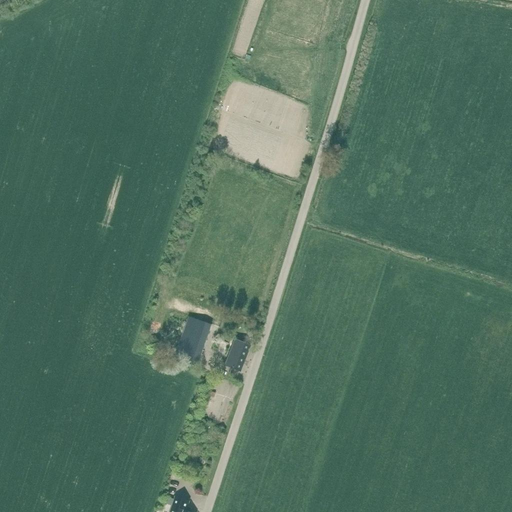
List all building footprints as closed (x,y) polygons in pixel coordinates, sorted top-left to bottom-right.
[(200,355),(211,325),(189,317),(178,347),(174,358),(196,366),(200,355)] [(250,346),(241,342),(235,340),(224,366),(240,372),(250,346)] [(196,465),(199,456),(192,454),(189,462),(196,465)] [(175,497),(175,498),(173,504),(176,505),(173,511),(188,511),(186,511),(189,501),(175,497)] [(156,511),(158,511),(164,511),(168,506),(160,502),(156,511)]
